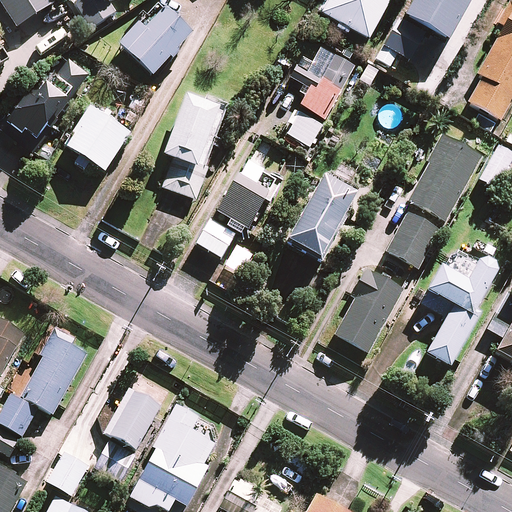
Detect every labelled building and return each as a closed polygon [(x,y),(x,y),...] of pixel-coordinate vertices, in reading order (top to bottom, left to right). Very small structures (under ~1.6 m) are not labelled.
[(53,5),(50,0),(0,0),(0,4),(16,29),(53,5)] [(115,14),(105,0),(83,0),(74,6),(90,30),(115,14)] [(347,38),(351,32),(367,41),(390,0),(329,0),(321,16),(336,24),(333,30),(347,38)] [(470,0),(413,0),(403,19),(446,43),(470,0)] [(511,98),(511,1),(509,0),(507,0),(495,25),(502,29),(477,78),(480,79),(467,105),(480,111),(473,125),(493,135),(511,98)] [(191,37),(163,10),(150,24),(143,17),(116,45),(151,78),(191,37)] [(0,49),(0,68),(9,63),(0,49)] [(355,69),(320,49),(308,70),(290,60),(286,67),(276,67),(276,80),(283,80),(300,90),(297,96),(303,100),(298,109),(324,124),(355,69)] [(86,75),(67,62),(48,90),(36,82),(12,118),(7,114),(0,124),(0,134),(32,156),(86,75)] [(381,74),(368,66),(358,84),(371,92),(381,74)] [(243,91),(231,85),(223,103),(235,108),(243,91)] [(206,154),(224,106),(204,98),(202,103),(186,97),(163,157),(173,161),(162,189),(195,202),(213,156),(206,154)] [(130,134),(90,108),(65,148),(80,158),(75,165),(84,171),(88,164),(104,174),(130,134)] [(321,127),(298,114),(285,136),(307,149),(321,127)] [(479,157),(443,138),(408,204),(444,223),(479,157)] [(511,155),(498,148),(479,181),(493,189),(511,155)] [(280,184),(249,167),(243,163),(213,215),(227,223),(225,227),(241,236),(262,200),(268,204),(280,184)] [(355,196),(322,178),(286,242),(319,260),(355,196)] [(437,232),(408,216),(387,254),(416,270),(437,232)] [(234,236),(209,222),(196,246),(221,260),(234,236)] [(474,269),(448,254),(419,306),(445,320),(425,355),(448,368),(476,318),(471,315),(497,269),(479,260),(474,269)] [(401,291),(364,271),(351,296),(355,298),(334,337),(367,355),(401,291)] [(511,289),(508,296),(511,298),(511,315),(499,308),(486,331),(502,339),(493,354),(511,364),(511,289)] [(0,322),(0,375),(22,335),(0,322)] [(70,340),(53,331),(40,357),(43,359),(21,399),(52,417),(86,355),(67,346),(70,340)] [(159,408),(128,391),(104,435),(135,451),(159,408)] [(35,412),(10,397),(0,414),(0,425),(21,437),(35,412)] [(213,428),(175,408),(153,449),(156,450),(130,499),(155,511),(167,511),(174,501),(186,507),(206,468),(203,466),(214,445),(206,441),(213,428)] [(17,443),(0,433),(0,453),(9,458),(17,443)] [(136,456),(108,442),(95,467),(123,481),(136,456)] [(88,469),(63,455),(46,484),(72,498),(88,469)] [(0,511),(10,511),(27,484),(0,468),(0,511)] [(278,511),(280,509),(233,483),(219,510),(222,511),(278,511)] [(338,511),(314,498),(305,511),(338,511)] [(73,508),(55,499),(47,511),(90,511),(75,504),(73,508)]
